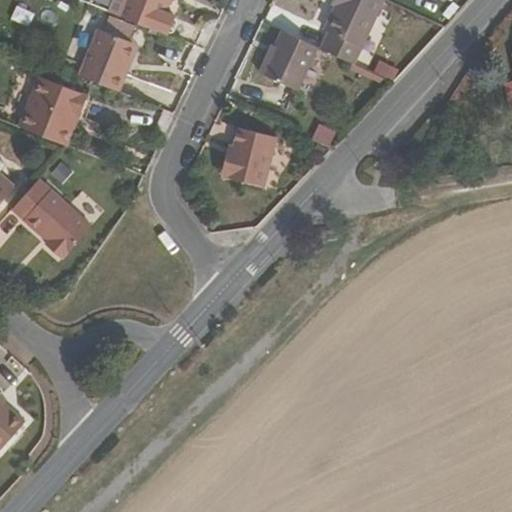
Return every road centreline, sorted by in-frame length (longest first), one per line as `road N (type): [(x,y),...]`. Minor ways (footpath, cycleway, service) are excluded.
road 1 (residential): [(496,0),(235,278)]
road 2 (residential): [(250,0),(162,180),(167,202),(235,278)]
road 3 (track): [(321,189),(379,201),(511,181)]
road 4 (residential): [(170,348),(120,330),(44,347)]
road 5 (residential): [(170,348),(88,436)]
